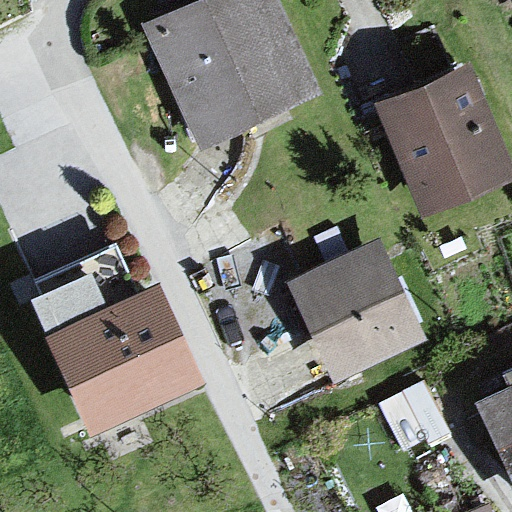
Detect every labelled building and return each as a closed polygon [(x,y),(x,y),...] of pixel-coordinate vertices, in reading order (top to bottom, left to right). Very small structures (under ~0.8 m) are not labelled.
[(278,0),(194,0),(140,26),(202,154),(324,95),(278,0)] [(511,166),(467,58),(374,97),(424,216),(511,179),(511,166)] [(377,240),(285,283),(334,387),(426,344),(377,240)] [(158,286),(46,339),(92,435),(204,383),(158,286)] [(404,441),(451,420),(427,366),(380,388),(404,441)] [(511,387),(476,404),(511,482),(511,387)]
